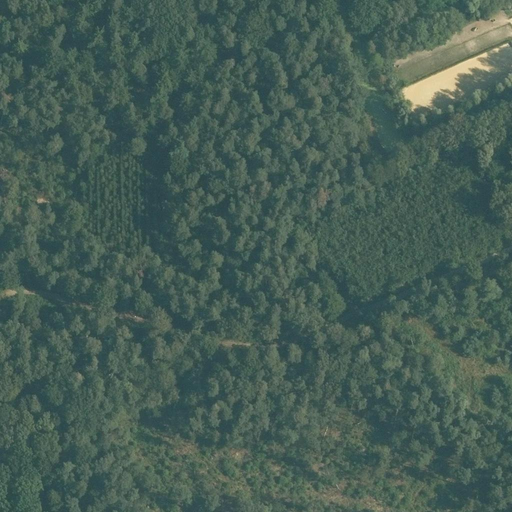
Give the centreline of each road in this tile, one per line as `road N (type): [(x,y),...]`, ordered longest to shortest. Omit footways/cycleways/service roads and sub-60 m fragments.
road 1 (track): [(0,299),(20,290),(260,347),(511,251)]
road 2 (track): [(47,511),(0,355)]
